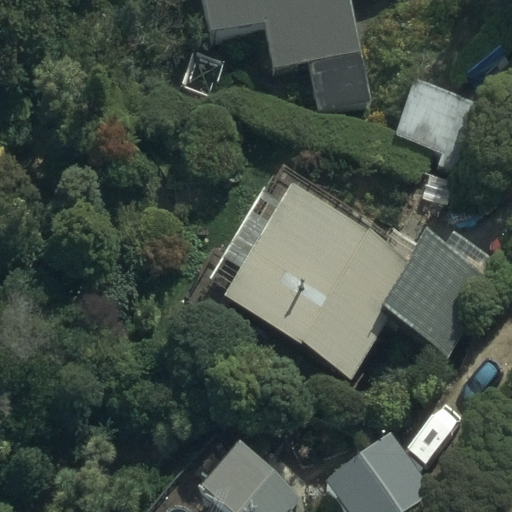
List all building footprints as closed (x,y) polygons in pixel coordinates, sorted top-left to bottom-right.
[(196,0),(211,53),(265,38),(276,76),(310,67),(323,114),(369,101),(341,0),(196,0)] [(411,95),(396,149),(442,161),(438,176),(476,186),(495,118),(411,95)] [(422,247),(406,274),(291,207),(278,229),(259,218),(226,273),(210,264),(181,314),(260,360),(257,365),(281,379),(285,373),(335,403),(373,338),(438,376),(491,287),(422,247)] [(402,511),(426,491),(384,444),(323,498),(335,511),(402,511)] [(283,511),(215,459),(174,511),(283,511)]
